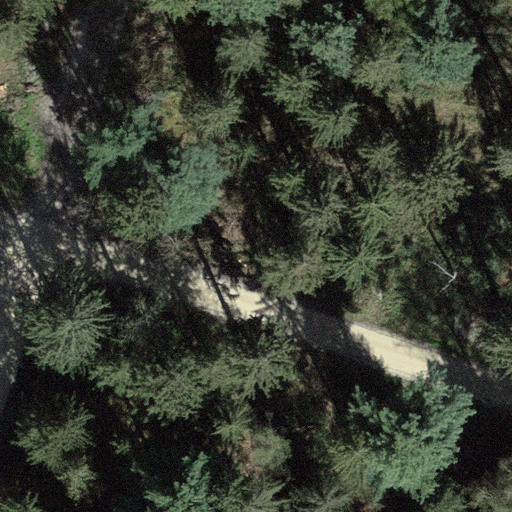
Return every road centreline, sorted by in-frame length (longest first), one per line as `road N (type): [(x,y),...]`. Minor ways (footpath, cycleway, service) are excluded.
road 1 (track): [(0,227),(511,398)]
road 2 (track): [(0,338),(110,0)]
